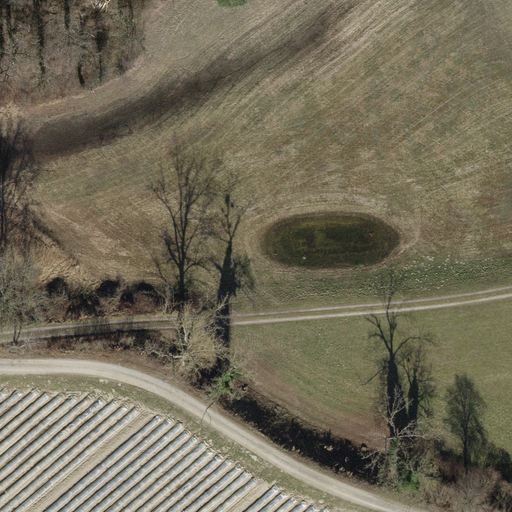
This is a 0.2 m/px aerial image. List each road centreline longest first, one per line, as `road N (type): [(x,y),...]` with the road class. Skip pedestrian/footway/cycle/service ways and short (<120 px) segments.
road 1 (track): [(0,338),(479,304),(511,293)]
road 2 (track): [(402,511),(225,438),(104,368),(0,361)]
